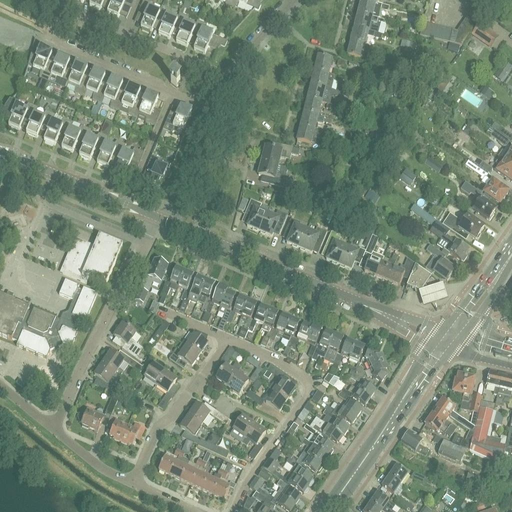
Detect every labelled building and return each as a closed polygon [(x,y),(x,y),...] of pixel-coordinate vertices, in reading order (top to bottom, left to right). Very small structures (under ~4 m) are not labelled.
[(92,0),(90,6),(101,11),(105,0),(92,0)] [(112,0),(107,14),(118,18),(124,4),(131,7),(131,8),(134,0),(112,0)] [(160,13),(159,13),(153,10),(154,3),(146,0),(143,0),(139,11),(140,11),(147,14),(141,28),(143,28),(142,31),(149,34),(150,32),(152,32),(157,19),(160,13)] [(227,0),(225,5),(235,9),(239,3),(246,6),(259,11),(261,5),(259,5),(263,0),(227,0)] [(389,7),(376,4),(362,0),(361,0),(358,14),(372,18),(379,19),(381,10),(388,12),(389,7)] [(177,20),(178,18),(171,15),(171,10),(162,6),(159,13),(160,13),(157,19),(164,22),(159,35),(169,40),(175,26),(178,20),(177,20)] [(487,16),(495,22),(501,14),(493,8),(487,16)] [(468,18),(478,24),(481,20),(471,13),(468,18)] [(195,27),(196,26),(188,23),(189,18),(180,14),(178,18),(177,20),(178,20),(175,26),(182,29),(176,43),(187,47),(193,34),(195,28),(195,27)] [(379,19),(372,18),(358,14),(355,28),(369,32),(371,23),(385,26),(386,21),(379,19)] [(475,29),(478,24),(468,18),(465,23),(475,29)] [(195,28),(193,34),(200,36),(194,50),(205,55),(208,47),(217,51),(221,46),(225,47),(227,42),(213,36),(206,33),(207,25),(197,21),(196,26),(195,27),(195,28)] [(426,37),(429,25),(423,23),(420,36),(426,37)] [(471,34),(475,29),(465,23),(462,28),(471,34)] [(432,39),(435,26),(429,25),(426,37),(432,39)] [(437,40),(441,28),(435,26),(432,39),(437,40)] [(473,36),(491,48),(498,39),(480,26),(473,36)] [(382,35),(369,32),(355,28),(351,42),(365,46),(367,37),(381,40),(382,35)] [(443,41),(446,29),(441,28),(437,40),(443,41)] [(463,46),(471,34),(462,28),(458,33),(463,46)] [(449,43),(452,31),(446,29),(443,41),(449,43)] [(463,46),(458,33),(452,31),(449,43),(463,46)] [(409,49),(409,48),(410,42),(402,40),(400,47),(409,49)] [(379,49),(365,46),(351,42),(348,56),(362,60),(363,53),(377,56),(379,49)] [(51,75),(53,70),(48,68),(49,65),(48,64),(52,53),(51,53),(51,51),(44,47),(43,50),(41,49),(38,56),(32,54),(29,66),(33,68),(40,71),(39,78),(49,82),(51,78),(52,76),(51,75)] [(69,83),(71,77),(66,75),(67,72),(65,72),(70,61),(68,60),(69,58),(62,55),(61,57),(59,56),(53,70),(51,75),(52,76),(51,78),(58,81),(57,86),(66,90),(68,85),(69,83)] [(315,71),(329,75),(332,61),(318,57),(315,71)] [(416,67),(418,60),(410,58),(408,66),(416,67)] [(86,90),(89,85),(83,83),(85,80),(83,79),(88,68),(86,68),(87,66),(79,62),(78,65),(77,64),(71,77),(69,83),(68,85),(75,88),(75,93),(84,97),(87,91),(86,90)] [(104,98),(106,92),(101,90),(102,87),(101,87),(105,76),(104,75),(104,73),(97,70),(96,72),(94,71),(89,85),(86,90),(87,91),(93,93),(92,101),(102,105),(105,98),(104,98)] [(342,78),(329,75),(315,71),(311,85),(325,89),(332,90),(334,81),(341,83),(342,78)] [(502,79),(495,74),(492,78),(499,83),(502,79)] [(122,105),(124,100),(119,98),(120,95),(118,94),(123,83),(121,83),(122,81),(115,77),(114,79),(112,79),(106,92),(104,98),(105,98),(111,101),(110,108),(120,112),(122,106),(122,105)] [(171,84),(177,89),(180,85),(174,80),(171,84)] [(443,93),(447,88),(441,84),(438,90),(443,93)] [(139,113),(142,107),(137,105),(138,102),(136,102),(141,91),(139,90),(140,88),(132,85),(132,87),(130,86),(124,100),(122,105),(122,106),(129,108),(128,116),(137,120),(139,115),(140,113),(139,113)] [(332,90),(325,89),(311,85),(308,99),(322,103),(324,94),(338,97),(339,92),(332,90)] [(495,93),(485,87),(480,94),(490,101),(495,93)] [(140,113),(139,115),(146,118),(146,123),(155,127),(161,112),(159,115),(154,113),(155,110),(154,109),(158,98),(157,98),(157,96),(150,92),(149,94),(147,94),(142,107),(139,113),(140,113)] [(318,117),(322,103),(308,99),(304,113),(318,117)] [(34,115),(35,115),(38,108),(28,104),(24,110),(17,107),(8,104),(6,107),(2,114),(12,119),(9,126),(20,131),(25,117),(32,120),(34,115)] [(342,113),(343,108),(328,104),(326,109),(342,113)] [(169,115),(163,130),(172,134),(177,129),(184,132),(184,131),(188,133),(191,128),(189,127),(191,121),(189,120),(192,112),(190,112),(191,110),(184,106),(183,109),(181,108),(176,118),(175,118),(174,121),(168,119),(170,116),(169,115)] [(412,115),(400,111),(398,120),(410,123),(412,115)] [(52,122),(53,122),(55,116),(46,112),(42,118),(35,115),(34,115),(32,120),(26,134),(37,138),(43,125),(50,127),(52,122)] [(317,122),(318,117),(304,113),(301,128),(315,131),(317,122)] [(71,129),(71,127),(73,123),(64,119),(59,125),(53,122),(52,122),(50,127),(44,141),(55,146),(61,132),(67,135),(70,129),(71,129)] [(387,120),(385,131),(399,134),(401,124),(387,120)] [(417,130),(409,125),(402,134),(411,139),(417,130)] [(87,137),(88,137),(91,131),(81,127),(78,131),(71,127),(71,129),(70,129),(67,135),(62,149),(73,153),(78,140),(85,142),(87,137)] [(343,138),(315,131),(301,128),(297,142),(311,145),(313,138),(320,139),(321,138),(341,143),(343,138)] [(511,137),(511,136),(502,129),(499,134),(509,142),(511,137)] [(505,148),(509,142),(499,134),(494,131),(494,132),(491,136),(490,137),(505,148)] [(472,139),(462,132),(458,138),(468,144),(472,139)] [(395,138),(376,133),(374,144),(392,148),(395,138)] [(105,144),(106,145),(108,138),(99,134),(95,140),(88,137),(87,137),(85,142),(79,156),(90,161),(96,147),(103,150),(105,144)] [(123,152),(126,146),(117,142),(112,148),(106,145),(105,144),(103,150),(97,164),(108,168),(114,155),(120,157),(123,152)] [(299,150),(293,148),(280,145),(279,151),(266,148),(262,162),(278,166),(280,158),(290,160),(292,154),(297,156),(299,150)] [(511,149),(510,148),(507,146),(504,151),(503,151),(498,157),(502,160),(502,159),(511,166),(511,149)] [(123,152),(120,157),(115,171),(126,176),(131,162),(138,165),(139,165),(144,153),(134,149),(130,155),(123,152)] [(152,157),(147,169),(154,172),(148,185),(159,190),(162,182),(165,183),(167,178),(169,178),(172,173),(167,171),(160,168),(161,161),(152,157)] [(429,159),(425,165),(438,174),(442,168),(429,159)] [(511,166),(502,159),(502,160),(494,171),(511,183),(511,166)] [(479,167),(470,161),(465,167),(474,174),(479,167)] [(278,166),(262,162),(259,176),(272,179),(270,185),(283,188),(288,169),(278,166)] [(480,168),(489,174),(493,170),(483,163),(480,168)] [(406,171),(400,179),(410,186),(415,178),(406,171)] [(492,183),(485,178),(481,183),(489,188),(484,194),(490,197),(489,197),(500,205),(509,193),(498,185),(493,182),(492,183)] [(471,202),(477,206),(474,211),(490,222),(494,216),(493,215),(496,211),(481,200),(484,196),(466,183),(461,190),(469,196),(471,194),(475,197),(471,202)] [(370,192),(364,200),(374,206),(379,198),(370,192)] [(259,211),(260,208),(262,205),(251,201),(245,215),(251,217),(247,227),(259,232),(267,214),(259,211)] [(450,231),(443,226),(421,211),(415,206),(411,211),(434,227),(431,232),(449,244),(442,254),(446,257),(447,258),(449,254),(461,262),(462,261),(464,263),(467,258),(465,256),(469,251),(457,243),(449,238),(447,236),(450,231)] [(288,216),(282,214),(279,212),(277,213),(275,217),(267,214),(259,232),(272,238),(276,227),(282,230),(288,216)] [(443,226),(450,231),(456,235),(459,230),(476,241),(485,228),(468,216),(463,223),(450,214),(443,226)] [(299,249),(307,231),(299,227),(300,224),(290,220),(286,231),(291,234),(287,244),(299,249)] [(376,230),(367,226),(364,233),(373,237),(376,230)] [(311,254),(316,244),(321,246),(327,233),(317,228),(315,234),(307,231),(299,249),(311,254)] [(339,266),(347,247),(339,244),(341,239),(337,237),(338,234),(332,232),(325,248),(331,250),(326,261),(339,266)] [(62,274),(87,285),(89,279),(106,286),(123,246),(99,236),(95,247),(75,239),(69,252),(71,253),(62,274)] [(383,260),(372,255),(379,239),(373,237),(365,254),(371,256),(364,272),(376,277),(383,260)] [(442,254),(434,248),(430,246),(426,251),(434,257),(432,261),(433,262),(427,270),(426,269),(433,275),(434,273),(447,282),(455,271),(442,262),(446,257),(442,254)] [(351,271),(355,261),(361,263),(366,252),(360,249),(359,253),(347,247),(339,266),(351,271)] [(388,282),(393,269),(398,257),(394,255),(390,263),(383,260),(376,277),(388,282)] [(399,287),(403,278),(408,280),(414,264),(408,260),(404,267),(401,266),(399,271),(393,269),(388,282),(399,287)] [(142,286),(136,301),(143,304),(153,283),(160,286),(168,267),(166,266),(166,264),(163,263),(162,264),(155,261),(151,270),(149,270),(142,286)] [(421,292),(431,277),(416,266),(407,286),(421,292)] [(177,291),(178,287),(185,272),(176,269),(170,284),(168,283),(166,287),(164,293),(168,295),(171,288),(177,291)] [(187,291),(190,285),(194,276),(185,272),(178,287),(185,290),(187,291)] [(200,297),(206,282),(197,278),(191,293),(189,292),(188,296),(185,302),(189,304),(190,301),(197,304),(198,302),(200,297)] [(28,312),(29,309),(16,303),(16,304),(11,302),(14,296),(8,293),(5,300),(0,297),(0,337),(8,340),(12,341),(12,340),(18,343),(16,346),(46,359),(50,351),(62,346),(71,349),(77,334),(75,333),(81,320),(85,322),(97,294),(83,288),(82,291),(78,289),(79,287),(65,281),(59,295),(73,301),(68,312),(62,314),(60,321),(56,319),(57,318),(34,308),(32,314),(28,312)] [(209,300),(211,294),(215,285),(206,282),(200,297),(207,300),(201,312),(206,313),(210,303),(210,301),(209,300)] [(220,307),(228,290),(219,287),(212,303),(210,303),(206,313),(202,322),(208,324),(212,316),(210,315),(214,305),(220,307)] [(444,289),(419,297),(424,312),(449,304),(444,289)] [(234,295),(235,294),(228,290),(220,307),(218,312),(225,315),(223,320),(221,320),(218,328),(223,330),(227,322),(230,315),(231,312),(229,311),(236,296),(234,295)] [(242,316),(249,299),(242,296),(241,298),(239,298),(233,313),(242,316)] [(244,340),(248,331),(251,325),(253,321),(251,320),(257,305),(255,304),(256,303),(249,299),(242,316),(240,320),(247,323),(244,330),(241,328),(237,336),(244,340)] [(189,304),(185,302),(180,312),(184,314),(189,304)] [(256,323),(263,326),(270,309),(263,306),(262,307),(261,307),(254,322),(256,323)] [(274,330),(272,329),(278,314),(277,313),(278,312),(270,309),(263,326),(261,330),(268,333),(266,338),(264,338),(260,346),(266,348),(270,340),(272,334),(274,330)] [(285,334),(292,318),(285,315),(284,316),(282,316),(276,331),(274,330),(272,334),(270,340),(274,342),(276,337),(283,339),(285,334)] [(291,349),(295,339),(294,338),(296,332),(300,323),(298,322),(299,321),(292,318),(285,334),(283,339),(288,342),(286,347),(291,349)] [(158,343),(170,326),(164,322),(153,339),(158,343)] [(306,344),(313,327),(306,324),(305,325),(304,325),(297,340),(295,339),(291,349),(295,351),(297,345),(304,348),(306,344)] [(125,345),(121,350),(135,359),(143,349),(131,341),(136,334),(123,325),(114,337),(125,345)] [(318,346),(316,345),(322,330),(313,327),(306,344),(313,346),(308,357),(312,358),(315,352),(318,346)] [(325,359),(334,336),(326,332),(319,347),(318,346),(315,352),(312,358),(312,360),(316,362),(319,356),(325,359)] [(182,344),(199,356),(207,345),(194,336),(189,343),(184,341),(182,344)] [(339,355),(337,354),(343,339),(334,336),(325,359),(324,361),(334,365),(337,359),(339,355)] [(350,360),(356,345),(347,341),(341,356),(339,355),(337,359),(334,365),(338,367),(343,357),(350,360)] [(157,344),(153,349),(166,358),(170,353),(157,344)] [(191,368),(199,356),(182,344),(178,350),(182,353),(178,359),(191,368)] [(350,360),(358,363),(365,348),(356,345),(350,360)] [(222,361),(227,365),(236,352),(230,349),(222,361)] [(370,370),(385,363),(382,356),(378,357),(376,353),(369,350),(365,359),(370,370)] [(123,373),(119,370),(124,362),(110,353),(110,354),(108,353),(104,358),(106,359),(102,365),(120,377),(123,373)] [(260,365),(249,357),(245,362),(257,370),(260,365)] [(144,369),(131,360),(127,365),(140,374),(144,369)] [(385,372),(388,370),(385,363),(370,370),(373,378),(381,383),(386,376),(385,372)] [(240,370),(242,368),(236,364),(231,371),(225,367),(216,380),(228,388),(240,370)] [(117,381),(120,377),(102,365),(94,376),(108,386),(113,378),(117,381)] [(156,386),(165,373),(154,365),(144,378),(156,386)] [(271,366),(267,370),(267,371),(280,380),(283,374),(271,366)] [(255,384),(263,371),(258,368),(249,381),(255,384)] [(245,374),(240,370),(228,388),(239,396),(249,382),(242,378),(245,374)] [(500,389),(503,375),(490,372),(488,382),(487,386),(495,388),(494,395),(498,396),(499,389),(500,389)] [(165,373),(156,386),(167,394),(177,381),(165,373)] [(511,401),(511,394),(511,376),(503,375),(500,389),(499,389),(498,396),(495,405),(502,407),(504,399),(511,401)] [(471,395),(472,389),(474,379),(461,376),(458,378),(457,382),(456,382),(453,393),(464,395),(460,410),(473,413),(477,414),(481,398),(471,395)] [(24,390),(28,385),(19,379),(16,383),(24,390)] [(274,392),(287,401),(295,390),(282,380),(277,387),(273,384),(269,389),(274,392)] [(356,390),(370,399),(376,392),(362,382),(356,390)] [(124,399),(127,393),(113,387),(110,393),(124,399)] [(370,399),(356,390),(352,387),(348,392),(344,389),(341,393),(350,399),(351,398),(365,407),(370,399)] [(287,401),(274,392),(269,389),(266,394),(270,397),(266,404),(279,413),(287,401)] [(318,391),(313,398),(319,402),(324,395),(318,391)] [(127,393),(124,399),(139,405),(141,399),(127,393)] [(251,393),(248,398),(260,407),(264,402),(251,393)] [(349,401),(350,399),(341,393),(339,397),(348,403),(343,409),(357,418),(362,411),(349,401)] [(106,414),(112,417),(115,408),(119,398),(120,397),(114,395),(106,414)] [(166,396),(158,408),(163,411),(171,400),(166,396)] [(463,420),(452,413),(455,409),(442,401),(437,409),(449,417),(473,434),(477,414),(473,413),(470,425),(463,420)] [(188,417),(202,426),(210,415),(196,405),(188,417)] [(312,409),(307,405),(306,405),(304,409),(308,413),(310,414),(313,410),(312,409)] [(343,409),(339,406),(335,411),(329,407),(326,411),(337,418),(338,417),(351,426),(357,418),(343,409)] [(308,412),(304,409),(297,419),(301,422),(308,412)] [(446,422),(449,417),(437,409),(431,417),(443,426),(453,434),(456,429),(446,422)] [(504,455),(507,439),(501,437),(500,441),(490,439),(490,437),(496,413),(479,409),(474,434),(469,452),(501,466),(504,455)] [(105,416),(102,415),(102,413),(101,411),(100,410),(98,411),(96,416),(88,412),(87,414),(84,413),(79,415),(78,417),(80,423),(82,424),(82,426),(82,427),(88,430),(89,429),(98,433),(105,416)] [(228,428),(232,422),(215,411),(211,416),(228,428)] [(337,418),(326,411),(323,415),(327,417),(323,423),(325,424),(343,437),(349,430),(339,423),(340,421),(337,418)] [(123,422),(118,420),(112,417),(107,428),(113,431),(110,438),(121,443),(128,429),(122,426),(123,422)] [(193,438),(202,426),(188,417),(184,423),(182,421),(179,426),(181,428),(180,429),(193,438)] [(450,438),(453,434),(443,426),(431,417),(425,425),(437,434),(440,431),(450,438)] [(254,426),(242,418),(230,436),(241,444),(254,426)] [(315,426),(312,430),(322,436),(323,435),(336,444),(337,443),(339,444),(343,437),(325,424),(320,430),(315,426)] [(254,461),(263,448),(258,444),(266,434),(254,426),(241,444),(247,448),(250,443),(256,447),(249,457),(254,461)] [(145,431),(140,429),(135,427),(133,431),(128,429),(121,443),(133,448),(136,440),(140,442),(145,431)] [(287,442),(288,443),(295,433),(294,432),(290,429),(283,440),(287,442)] [(320,439),(322,436),(312,430),(310,433),(316,437),(311,444),(314,447),(328,456),(330,457),(333,452),(332,451),(333,448),(320,439)] [(465,441),(471,444),(473,435),(469,432),(465,441)] [(407,434),(404,438),(405,440),(402,444),(415,453),(415,452),(426,457),(428,451),(419,447),(422,442),(409,433),(409,434),(407,434)] [(466,451),(459,448),(445,442),(445,441),(437,437),(434,443),(442,447),(439,455),(460,465),(466,451)] [(212,453),(215,447),(200,440),(198,446),(212,453)] [(314,447),(311,444),(305,440),(302,444),(309,448),(305,454),(307,456),(321,466),(323,463),(324,465),(328,460),(326,459),(328,456),(314,447)] [(469,452),(471,444),(465,441),(462,448),(469,452)] [(215,447),(212,453),(226,459),(229,454),(215,447)] [(504,455),(501,466),(508,469),(511,457),(504,455)] [(321,467),(321,466),(307,456),(302,464),(315,474),(317,471),(319,473),(322,468),(321,467)] [(170,477),(177,463),(165,458),(159,471),(170,477)] [(269,459),(263,469),(273,476),(279,466),(269,459)] [(178,460),(177,463),(170,477),(180,481),(187,468),(189,463),(184,460),(183,462),(178,460)] [(307,471),(297,465),(291,460),(288,464),(294,468),(290,474),(293,476),(309,487),(311,487),(314,483),(313,481),(311,480),(312,478),(305,473),(307,471)] [(209,478),(202,475),(206,466),(202,464),(200,469),(198,473),(192,486),(202,491),(209,478)] [(187,468),(180,481),(192,486),(198,473),(187,468)] [(391,478),(402,486),(409,477),(398,468),(391,478)] [(263,470),(259,476),(267,482),(269,479),(271,480),(274,477),(272,475),(271,476),(263,470)] [(221,480),(224,474),(220,472),(217,478),(214,476),(212,480),(209,478),(202,491),(214,497),(220,483),(221,480)] [(413,473),(410,478),(426,486),(428,480),(414,474),(413,473)] [(309,487),(293,476),(290,474),(285,480),(284,478),(281,482),(292,490),(293,490),(294,489),(303,495),(304,494),(307,493),(309,490),(308,488),(309,487)] [(469,474),(466,479),(487,489),(490,483),(469,474)] [(394,496),(402,486),(391,478),(383,488),(394,496)] [(263,484),(256,479),(249,488),(256,493),(263,484)] [(291,491),(292,490),(281,482),(277,487),(281,490),(278,494),(295,506),(301,498),(291,491)] [(220,483),(214,497),(224,501),(231,488),(228,487),(220,483)] [(276,506),(266,500),(256,493),(252,498),(264,507),(260,511),(272,511),(273,510),(276,506)] [(291,511),(295,506),(278,494),(274,500),(268,496),(266,500),(276,506),(275,506),(277,505),(286,511),(291,511)] [(371,505),(381,511),(394,511),(392,511),(395,507),(389,503),(390,503),(378,495),(371,505)] [(396,502),(409,511),(411,511),(413,510),(398,499),(396,502)]
